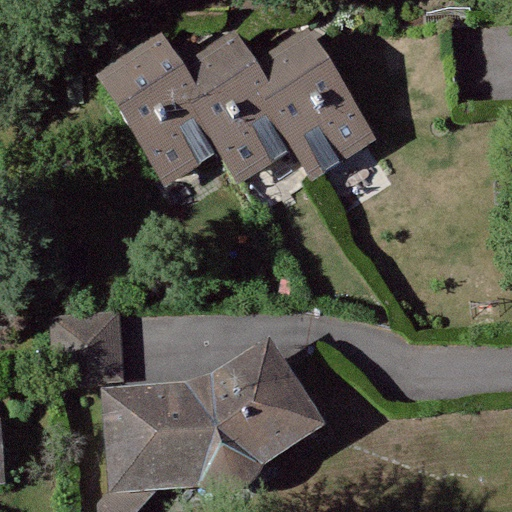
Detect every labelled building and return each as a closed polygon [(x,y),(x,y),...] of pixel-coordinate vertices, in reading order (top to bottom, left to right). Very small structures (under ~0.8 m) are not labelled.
[(250,73),(289,161),(309,192),(375,149),(304,39),(250,73)] [(289,161),(250,73),(231,43),(177,78),(214,164),(235,195),(289,161)] [(214,164),(177,78),(158,48),(93,89),(162,197),(214,164)] [(126,383),(121,315),(52,321),(58,389),(126,383)] [(190,392),(105,398),(113,502),(202,497),(225,502),(255,494),(270,475),(331,437),(275,347),(215,385),(190,392)]
